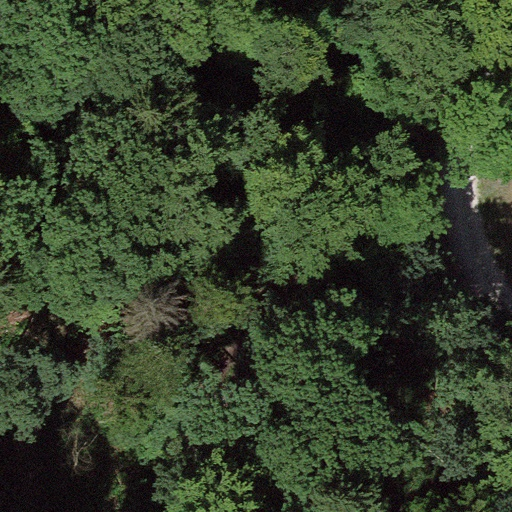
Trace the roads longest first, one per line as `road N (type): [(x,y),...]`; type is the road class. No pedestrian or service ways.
road 1 (track): [(511,315),(483,263),(461,185),(460,148),(497,0)]
road 2 (residential): [(121,0),(0,215)]
